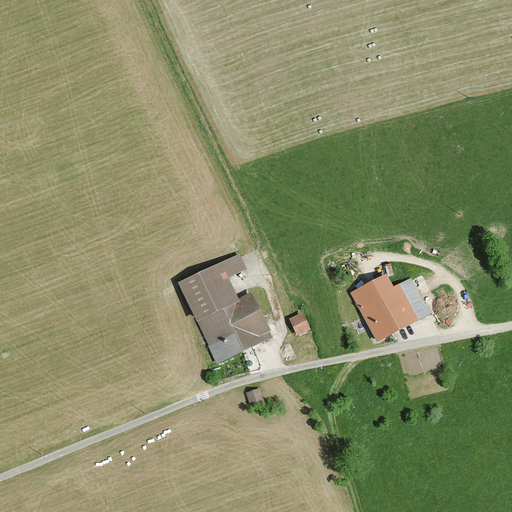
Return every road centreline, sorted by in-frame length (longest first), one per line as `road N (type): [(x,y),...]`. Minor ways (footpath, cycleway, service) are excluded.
road 1 (unclassified): [(363,353),(269,374),(0,476)]
road 2 (track): [(360,511),(331,404),(363,353)]
road 3 (residential): [(363,353),(511,328)]
